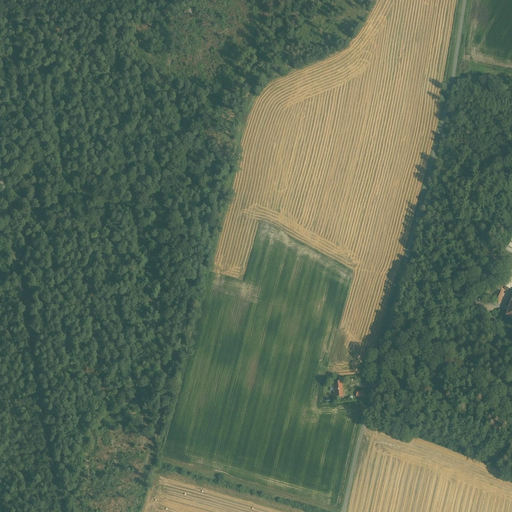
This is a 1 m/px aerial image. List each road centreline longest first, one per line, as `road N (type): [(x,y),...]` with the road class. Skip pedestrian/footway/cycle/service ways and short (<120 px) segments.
road 1 (residential): [(343,511),(452,81),(464,0)]
road 2 (track): [(0,165),(34,395),(63,511)]
road 3 (track): [(185,0),(154,11),(0,21)]
